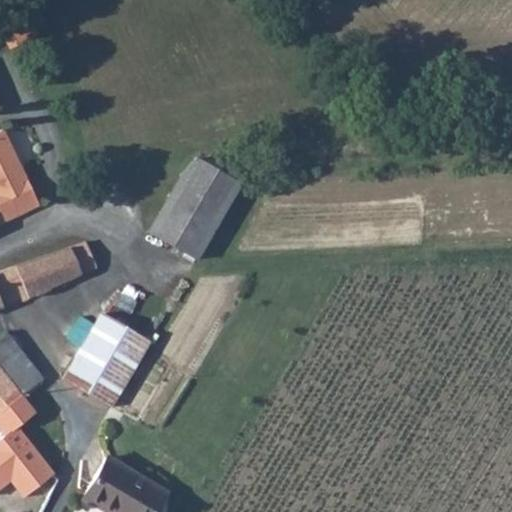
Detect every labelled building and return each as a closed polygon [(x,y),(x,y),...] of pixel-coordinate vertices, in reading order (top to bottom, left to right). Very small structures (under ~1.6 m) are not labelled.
[(24,13),(0,25),(0,34),(8,50),(36,35),(24,13)] [(0,222),(54,196),(16,121),(0,128),(0,163),(2,167),(0,168),(0,222)] [(239,181),(187,152),(142,231),(194,260),(239,181)] [(0,297),(30,284),(32,288),(100,257),(84,221),(0,259),(0,297)] [(118,390),(152,327),(106,302),(69,367),(116,393),(118,390)] [(28,387),(23,383),(29,378),(49,358),(14,318),(2,327),(0,328),(0,399),(4,405),(21,393),(28,387)] [(21,393),(4,405),(0,408),(0,431),(1,433),(0,433),(0,486),(9,480),(22,496),(54,471),(18,426),(36,412),(21,393)] [(148,511),(168,473),(106,441),(85,483),(128,505),(124,511),(148,511)]
